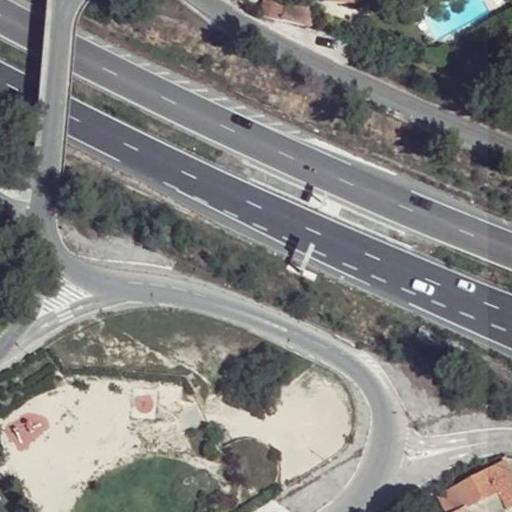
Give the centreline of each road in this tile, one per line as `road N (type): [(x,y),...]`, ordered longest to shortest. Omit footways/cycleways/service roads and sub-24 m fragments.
road 1 (motorway): [(511,240),(239,128),(0,1)]
road 2 (motorway): [(0,84),(340,249),(511,319)]
road 3 (tertiary): [(382,463),(384,415),(367,385),(341,364),(186,298),(111,292)]
road 4 (tertiary): [(219,0),(423,113),(511,146)]
road 5 (tertiary): [(64,0),(40,216)]
road 6 (residential): [(511,441),(382,463)]
